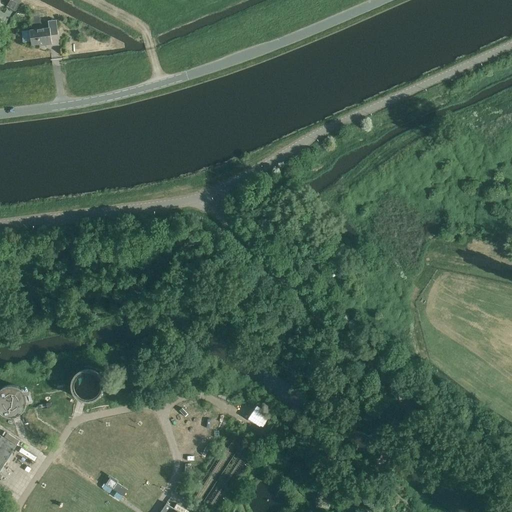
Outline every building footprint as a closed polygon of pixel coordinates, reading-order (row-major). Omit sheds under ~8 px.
[(20,0),(10,0),(8,5),(16,10),(22,1),(20,0)] [(0,20),(6,24),(11,15),(0,9),(0,20)] [(49,28),(30,30),(22,31),(23,42),(31,41),(32,45),(45,43),(45,45),(52,44),(51,35),(58,35),(57,20),(48,21),(49,28)] [(72,384),(72,385),(72,386),(72,387),(73,389),(73,390),(73,391),(74,392),(74,393),(75,394),(76,395),(77,396),(77,397),(78,397),(80,398),(81,399),(82,399),(83,400),(85,400),(86,400),(86,401),(88,401),(89,401),(90,400),(91,400),(93,400),(94,399),(95,399),(96,398),(97,398),(98,397),(99,396),(100,396),(100,395),(101,394),(101,393),(102,393),(102,392),(102,391),(103,390),(103,389),(103,388),(103,387),(111,386),(109,375),(101,377),(101,376),(100,375),(99,374),(99,373),(98,373),(97,372),(96,371),(95,371),(93,370),(90,369),(88,369),(85,369),(82,370),(80,371),(78,373),(76,375),(75,376),(74,377),(74,378),(73,379),(73,380),(73,381),(72,383),(72,384)] [(0,411),(1,412),(3,414),(5,415),(8,416),(10,416),(13,416),(14,416),(16,416),(17,415),(19,415),(20,414),(22,413),(24,411),(25,409),(26,407),(27,405),(27,404),(27,403),(33,402),(31,391),(25,392),(23,390),(22,388),(20,387),(18,386),(15,385),(13,385),(10,385),(8,385),(6,386),(3,387),(1,389),(0,389),(0,411)] [(263,426),(270,415),(257,406),(250,417),(263,426)] [(0,471),(17,446),(0,434),(0,471)] [(128,489),(118,482),(110,478),(106,484),(123,495),(124,496),(128,489)] [(180,511),(167,503),(160,511),(180,511)]
